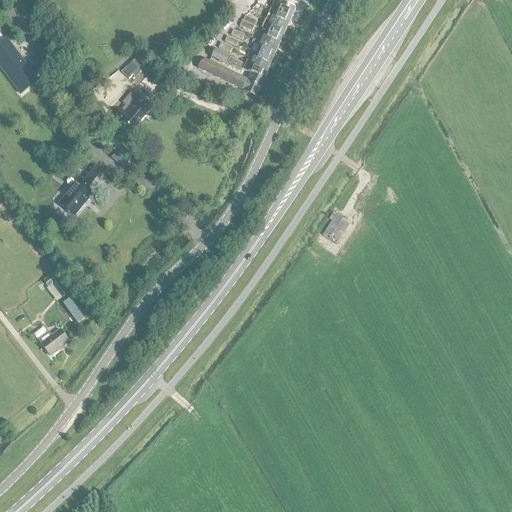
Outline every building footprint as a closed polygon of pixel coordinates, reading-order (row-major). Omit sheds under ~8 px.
[(271,11),(292,20),(296,10),(276,1),(271,11)] [(287,30),(292,20),(271,11),(267,20),(272,22),(272,23),(287,30)] [(244,22),(255,27),(257,22),(246,17),(244,22)] [(255,27),(244,22),(243,22),(240,27),(252,32),(255,27)] [(283,39),(287,30),(272,23),(268,32),(283,39)] [(245,36),(238,33),(234,31),(231,36),(242,41),(245,36)] [(278,51),(283,39),(268,32),(262,44),(278,51)] [(228,37),(227,40),(225,43),(236,48),(239,42),(228,37)] [(6,38),(0,42),(0,66),(22,95),(39,81),(6,38)] [(222,44),(219,49),(230,54),(233,49),(222,44)] [(273,61),(278,51),(262,44),(258,54),(273,61)] [(231,57),(218,51),(216,50),(212,58),(226,65),(226,66),(242,74),(245,65),(230,58),(231,57)] [(269,71),(273,61),(258,54),(253,64),(269,71)] [(136,58),(122,73),(129,80),(133,76),(136,78),(146,68),(136,58)] [(248,80),(210,62),(206,60),(197,69),(243,91),(242,92),(260,100),(268,82),(264,80),(251,74),(248,80)] [(264,80),(269,71),(253,64),(249,73),(251,74),(264,80)] [(133,131),(151,110),(142,103),(141,103),(131,94),(124,103),(127,106),(117,117),(133,131)] [(92,139),(98,144),(100,142),(105,146),(110,141),(99,131),(92,139)] [(75,217),(75,216),(94,194),(87,188),(101,172),(92,164),(72,188),(73,189),(60,204),(75,217)] [(350,224),(338,216),(334,214),(330,220),(332,221),(323,236),(337,244),(350,224)] [(62,299),(69,293),(54,274),(44,282),(49,288),(52,286),(62,299)] [(70,299),(63,304),(78,323),(85,318),(70,299)] [(58,350),(69,342),(60,331),(42,345),(51,357),(59,351),(58,350)]
